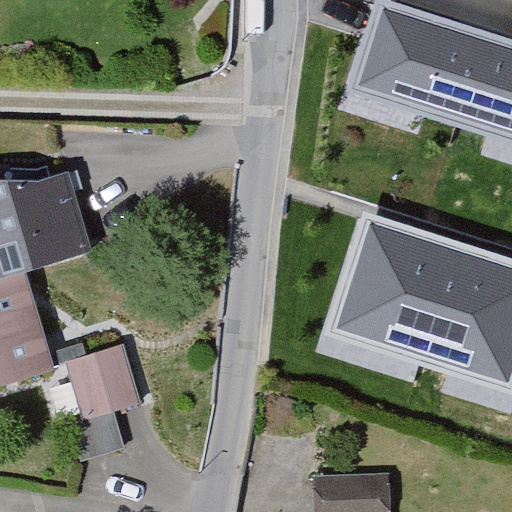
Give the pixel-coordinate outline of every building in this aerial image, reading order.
[(511,44),(382,3),(354,90),(511,141),(511,44)] [(100,149),(0,145),(0,252),(3,260),(117,233),(100,149)] [(511,266),(366,220),(331,333),(511,390),(511,266)] [(57,250),(0,267),(0,391),(91,365),(57,250)] [(155,324),(87,346),(108,409),(176,387),(155,324)] [(385,511),(385,480),(319,481),(319,511),(385,511)]
